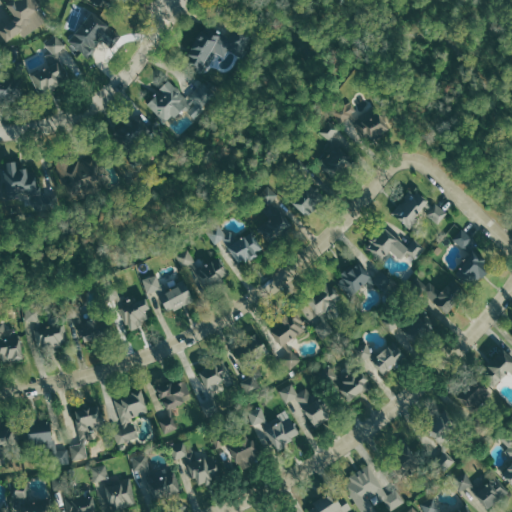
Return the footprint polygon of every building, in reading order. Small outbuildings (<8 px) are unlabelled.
[(27,34),(47,20),(33,0),(19,0),(8,9),(15,19),(1,29),(9,40),(24,29),(27,34)] [(69,39),(90,58),(115,31),(95,11),(69,39)] [(206,24),(185,62),(204,73),(216,51),(226,57),(230,49),(243,57),(248,48),(206,24)] [(40,93),(72,78),(60,50),(66,47),(61,37),(41,46),(50,65),(31,74),(40,93)] [(0,98),(13,99),(13,79),(0,77),(0,98)] [(162,90),(148,105),(168,123),(190,99),(169,79),(160,88),(162,90)] [(357,116),(353,102),(335,108),(339,121),(357,116)] [(367,139),(392,130),(384,107),(359,116),(367,139)] [(334,141),(342,127),(328,119),(320,133),(334,141)] [(319,161),(333,177),(353,160),(340,144),(319,161)] [(90,153),(57,166),(72,201),(104,188),(90,153)] [(295,168),(304,172),(307,164),(299,160),(295,168)] [(2,196),(43,195),(43,177),(36,177),(35,169),(19,169),(18,161),(2,161),(2,196)] [(307,215),(325,193),(310,180),(291,202),(307,215)] [(272,202),(280,195),(270,185),(259,195),(271,207),(257,222),(275,241),(293,223),(272,202)] [(429,200),(411,186),(392,213),(410,227),(429,200)] [(449,213),(438,204),(429,216),(440,224),(449,213)] [(236,239),(233,231),(225,234),(222,225),(209,230),(214,244),(227,239),(236,263),(262,253),(254,232),(236,239)] [(391,250),(399,258),(409,248),(386,227),(368,244),(383,259),(391,250)] [(471,287),(494,259),(460,230),(453,238),(470,253),(454,273),(471,287)] [(177,253),(181,265),(194,261),(190,248),(177,253)] [(229,274),(221,257),(197,269),(205,286),(229,274)] [(337,280),(351,297),(373,278),(359,261),(337,280)] [(445,314),(466,293),(451,278),(440,289),(432,281),(427,285),(416,274),(410,280),(445,314)] [(144,279),(148,293),(162,288),(158,275),(144,279)] [(169,313),(195,300),(186,282),(160,295),(169,313)] [(319,318),(343,299),(329,282),(305,301),(319,318)] [(105,294),(108,304),(122,300),(119,290),(105,294)] [(122,306),(129,331),(143,327),(141,320),(151,317),(147,299),(122,306)] [(24,308),(26,320),(29,320),(33,348),(69,344),(66,323),(43,326),(40,306),(24,308)] [(269,325),(282,345),(308,329),(296,309),(269,325)] [(406,321),(415,338),(435,327),(426,311),(406,321)] [(0,361),(22,359),(19,329),(6,330),(5,323),(0,323),(0,361)] [(271,353),(259,334),(234,349),(246,368),(271,353)] [(385,374),(407,357),(395,341),(377,355),(366,342),(357,349),(366,360),(371,357),(385,374)] [(302,362),(291,343),(278,351),(290,370),(302,362)] [(511,356),(503,348),(481,372),(496,387),(510,371),(511,373),(511,356)] [(208,389),(213,386),(217,394),(238,383),(225,358),(199,371),(208,389)] [(349,401),(372,384),(359,367),(343,380),(330,364),(318,373),(329,386),(334,382),(349,401)] [(242,383),(249,393),(263,383),(255,373),(242,383)] [(455,397),(472,413),(492,393),(476,377),(455,397)] [(159,387),(165,408),(193,400),(186,379),(159,387)] [(281,390),(287,402),(298,396),(314,426),(328,419),(311,386),(299,392),(294,383),(281,390)] [(149,412),(142,390),(115,398),(124,428),(114,431),(118,444),(139,438),(133,417),(149,412)] [(299,418),(306,413),(297,398),(289,403),(299,418)] [(74,460),(89,458),(87,442),(92,441),(90,430),(104,428),(100,405),(76,409),(82,444),(71,445),(74,460)] [(253,425),(268,421),(263,407),(249,411),(253,425)] [(277,415),(280,422),(266,429),(275,448),(301,436),(288,410),(277,415)] [(173,415),(159,421),(165,435),(180,428),(173,415)] [(0,466),(4,465),(0,451),(0,445),(17,441),(10,418),(0,421),(0,466)] [(28,443),(46,443),(47,457),(55,456),(53,419),(27,420),(28,443)] [(511,482),(502,471),(511,461),(511,458),(504,450),(508,446),(500,439),(511,428),(511,429),(511,482)] [(229,471),(262,461),(254,434),(228,442),(231,455),(225,457),(229,471)] [(171,445),(175,460),(188,456),(196,486),(222,479),(215,454),(197,459),(192,440),(171,445)] [(435,460),(446,471),(457,460),(446,449),(435,460)] [(152,498),(181,493),(176,465),(152,470),(148,451),(140,453),(140,454),(132,455),(135,471),(147,469),(152,498)] [(95,481),(109,479),(108,465),(93,466),(95,481)] [(388,495),(372,466),(345,480),(361,511),(387,511),(407,502),(399,488),(388,495)] [(450,479),(458,491),(468,485),(489,508),(511,489),(495,470),(475,485),(464,472),(450,479)] [(118,509),(138,503),(131,479),(105,485),(110,505),(116,503),(118,509)] [(30,500),(30,484),(15,484),(16,511),(50,511),(50,500),(30,500)] [(67,495),(68,511),(95,511),(95,494),(67,495)] [(358,511),(359,511),(357,511),(353,511),(345,495),(334,501),(332,496),(309,507),(311,511),(358,511)] [(420,502),(424,511),(471,511),(465,502),(448,511),(443,511),(434,496),(420,502)]
